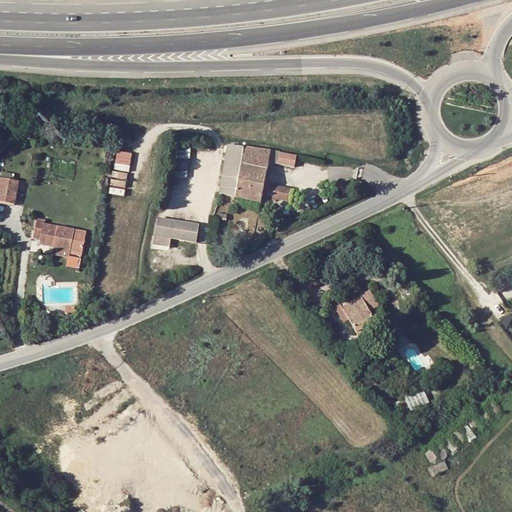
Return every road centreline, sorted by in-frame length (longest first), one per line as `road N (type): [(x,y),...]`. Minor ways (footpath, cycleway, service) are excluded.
road 1 (trunk): [(0,43),(180,43),(456,0)]
road 2 (trunk): [(0,57),(176,68),(348,61),(400,73),(431,101)]
road 3 (secondary): [(401,191),(101,329),(0,363)]
road 4 (trunk): [(324,0),(82,23)]
road 5 (trunk): [(243,0),(82,23)]
